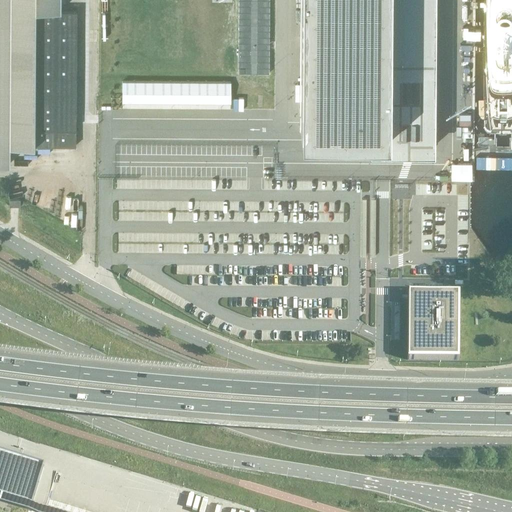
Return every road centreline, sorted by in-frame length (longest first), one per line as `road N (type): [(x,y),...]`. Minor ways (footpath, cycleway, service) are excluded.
road 1 (unclassified): [(511,374),(392,377),(301,372),(257,360),(146,315),(0,233)]
road 2 (secondary): [(511,447),(355,441),(296,430),(172,395),(0,312)]
road 3 (secondary): [(0,374),(156,443),(497,511)]
road 4 (motorway): [(511,400),(0,370)]
road 5 (motorway): [(0,398),(511,421)]
